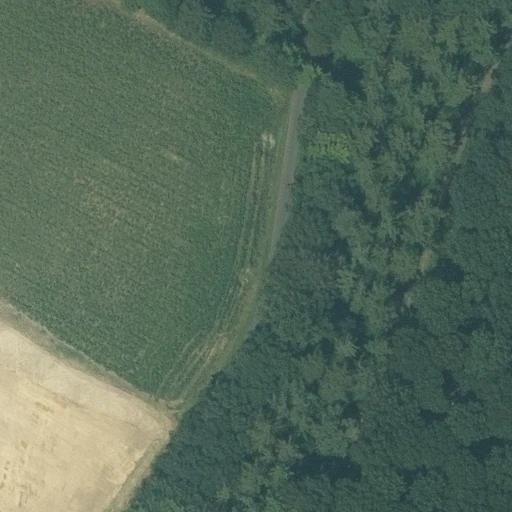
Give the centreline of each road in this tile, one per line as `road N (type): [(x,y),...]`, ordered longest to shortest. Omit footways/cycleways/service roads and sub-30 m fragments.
road 1 (unclassified): [(138,511),(266,323),(313,0)]
road 2 (track): [(511,40),(493,65),(445,179),(405,339),(293,511)]
